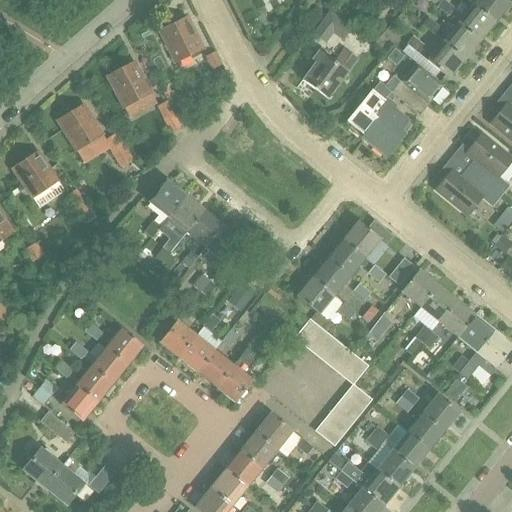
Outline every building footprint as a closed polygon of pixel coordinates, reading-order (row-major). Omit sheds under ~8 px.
[(448,16),(455,9),(444,0),(442,0),(437,7),(448,16)] [(506,0),(476,0),(473,4),(495,22),(511,3),(506,0)] [(473,4),(458,23),(480,41),(495,22),(473,4)] [(324,40),(342,17),(331,8),(313,31),(324,40)] [(175,63),(203,49),(187,18),(159,32),(175,63)] [(433,35),(439,27),(428,18),(421,25),(433,35)] [(458,23),(443,41),(465,59),(480,41),(458,23)] [(418,53),(424,46),(412,36),(406,44),(418,53)] [(465,59),(443,41),(428,60),(450,78),(465,59)] [(325,102),(348,72),(358,59),(345,49),(335,62),(320,51),(313,60),(316,62),(303,80),(315,90),(313,93),(325,102)] [(394,49),(386,58),(395,66),(403,57),(394,49)] [(212,70),(223,65),(216,51),(205,56),(212,70)] [(107,77),(125,108),(131,119),(157,104),(151,94),(153,93),(135,61),(107,77)] [(416,63),(401,82),(429,104),(444,86),(416,63)] [(346,123),(362,137),(378,116),(373,112),(386,96),(389,92),(398,80),(393,76),(377,96),(371,92),(346,123)] [(401,82),(398,80),(389,92),(419,116),(429,104),(401,82)] [(177,96),(167,101),(179,125),(189,120),(177,96)] [(394,110),(397,105),(386,96),(373,112),(378,116),(362,137),(385,155),(402,133),(398,130),(406,120),(394,110)] [(179,125),(167,101),(157,107),(171,133),(181,128),(179,125)] [(76,151),(102,134),(83,104),(57,121),(76,151)] [(511,110),(510,112),(503,106),(488,124),(511,143),(511,110)] [(121,168),(132,161),(115,134),(104,140),(121,168)] [(472,159),(464,169),(499,197),(508,186),(497,177),(511,159),(480,134),(465,153),(472,159)] [(32,198),(58,180),(38,151),(12,169),(32,198)] [(464,169),(456,179),(449,173),(434,191),(465,216),(479,199),(490,208),(499,197),(464,169)] [(148,203),(167,218),(185,196),(166,180),(148,203)] [(74,208),(83,202),(75,191),(66,196),(74,208)] [(185,196),(167,218),(186,233),(203,211),(185,196)] [(94,219),(83,202),(74,208),(85,225),(94,219)] [(186,233),(205,249),(222,226),(203,211),(186,233)] [(0,242),(14,232),(0,212),(0,242)] [(152,239),(161,227),(153,221),(144,233),(152,239)] [(357,222),(342,242),(363,259),(378,240),(384,245),(390,237),(372,222),(366,230),(357,222)] [(224,264),(242,242),(222,226),(205,249),(224,264)] [(171,254),(180,242),(172,236),(162,248),(171,254)] [(510,242),(501,236),(493,246),(502,252),(510,242)] [(342,242),(326,261),(348,278),(363,259),(342,242)] [(33,263),(43,256),(35,243),(24,250),(33,263)] [(189,269),(198,257),(191,251),(181,263),(189,269)] [(404,258),(388,277),(398,284),(413,266),(404,258)] [(326,261),(312,279),(334,296),(348,278),(326,261)] [(379,283),(384,276),(373,267),(367,274),(379,283)] [(401,292),(420,308),(437,286),(418,271),(401,292)] [(193,287),(200,293),(209,282),(202,276),(193,287)] [(334,296),(312,279),(297,298),(318,315),(334,296)] [(209,282),(200,293),(207,299),(216,287),(209,282)] [(227,301),(240,311),(255,292),(242,282),(227,301)] [(364,301),(370,293),(359,284),(352,292),(364,301)] [(437,286),(420,308),(438,323),(455,301),(437,286)] [(455,301),(438,323),(457,337),(474,316),(455,301)] [(0,318),(3,321),(11,312),(0,303),(0,318)] [(349,320),(354,313),(343,304),(337,310),(349,320)] [(367,322),(376,311),(370,306),(361,317),(367,322)] [(210,333),(219,322),(211,316),(202,327),(210,333)] [(474,316),(457,337),(476,352),(493,331),(474,316)] [(319,327),(309,319),(294,339),(303,346),(319,327)] [(158,344),(177,359),(195,337),(176,322),(158,344)] [(96,341),(103,333),(91,324),(84,332),(96,341)] [(375,342),(383,333),(374,325),(366,335),(375,342)] [(414,337),(416,339),(408,348),(413,353),(421,343),(422,343),(431,332),(424,326),(414,337)] [(329,335),(319,327),(303,346),(313,354),(329,335)] [(120,329),(105,349),(127,367),(143,347),(120,329)] [(229,347),(239,335),(231,329),(221,341),(229,347)] [(468,362),(459,374),(466,380),(476,368),(488,377),(511,346),(493,331),(476,352),(468,362)] [(431,332),(422,343),(429,349),(439,338),(431,332)] [(329,335),(313,354),(323,362),(338,342),(329,335)] [(195,337),(177,359),(196,374),(214,352),(195,337)] [(432,349),(439,359),(451,350),(444,340),(432,349)] [(81,359),(88,352),(76,342),(69,350),(81,359)] [(348,350),(338,342),(323,362),(332,370),(348,350)] [(105,349),(90,368),(112,386),(127,367),(105,349)] [(233,367),(215,389),(234,404),(252,382),(246,378),(260,360),(246,349),(232,367),(233,367)] [(358,358),(348,350),(332,370),(342,377),(358,358)] [(214,352),(196,374),(215,389),(233,367),(232,367),(214,352)] [(452,368),(459,374),(468,362),(461,356),(452,368)] [(368,366),(358,358),(342,377),(352,385),(368,366)] [(66,378),(73,370),(61,361),(54,369),(66,378)] [(90,368),(75,387),(97,405),(112,386),(90,368)] [(31,398),(34,401),(38,404),(51,387),(45,381),(31,398)] [(372,400),(352,385),(344,394),(364,410),(372,400)] [(97,405),(75,387),(60,405),(82,423),(97,405)] [(407,390),(401,397),(413,406),(418,399),(407,390)] [(364,410),(344,394),(337,403),(356,419),(364,410)] [(437,394),(422,413),(444,431),(460,412),(437,394)] [(413,406),(401,397),(395,404),(407,413),(413,406)] [(356,419),(337,403),(330,413),(349,428),(356,419)] [(66,443),(75,433),(48,412),(40,422),(66,443)] [(341,437),(349,428),(330,413),(322,422),(341,437)] [(422,413),(407,432),(430,450),(444,431),(422,413)] [(270,414),(255,433),(277,451),(277,450),(286,457),(295,446),(307,455),(313,447),(301,438),(301,439),(292,432),(270,414)] [(334,447),(341,437),(322,422),(314,431),(334,447)] [(377,427),(371,434),(383,443),(388,436),(377,427)] [(407,432),(392,451),(415,469),(430,450),(407,432)] [(255,433),(239,452),(262,470),(277,451),(255,433)] [(383,443),(371,434),(365,441),(377,451),(383,443)] [(23,472),(45,489),(63,467),(41,450),(23,472)] [(392,451),(376,470),(378,471),(399,488),(415,469),(392,451)] [(239,452),(224,471),(246,489),(262,470),(239,452)] [(341,471),(341,472),(352,481),(358,473),(335,455),(329,462),(341,471)] [(98,494),(119,469),(109,461),(88,486),(98,494)] [(63,467),(45,489),(67,507),(85,485),(63,467)] [(277,469),(270,477),(282,486),(289,478),(277,469)] [(376,470),(361,489),(384,507),(399,488),(378,471),(376,470)] [(224,471),(209,490),(231,508),(246,489),(224,471)] [(352,481),(341,472),(335,479),(346,488),(352,481)] [(282,486),(270,477),(265,484),(277,493),(282,486)] [(361,489),(346,508),(351,511),(380,511),(384,507),(361,489)] [(227,511),(231,508),(209,490),(194,509),(197,511),(227,511)] [(317,503),(311,510),(314,511),(327,511),(328,511),(317,503)]
